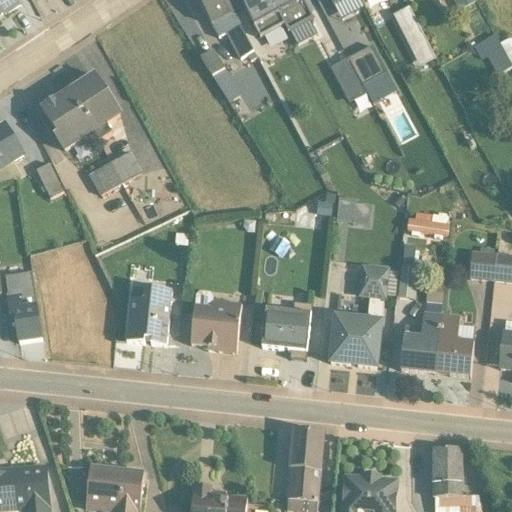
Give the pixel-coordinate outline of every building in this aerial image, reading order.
[(0,0),(0,17),(3,15),(4,17),(19,8),(13,0),(0,0)] [(223,0),(196,0),(212,29),(218,41),(225,38),(239,63),(246,60),(249,66),(256,62),(253,56),(223,0)] [(223,0),(232,15),(242,10),(260,42),(284,29),(268,0),(223,0)] [(312,22),(300,0),(269,0),(288,35),(312,22)] [(473,0),(434,0),(437,5),(447,0),(451,0),(459,12),(475,3),(473,0)] [(476,38),(493,29),(480,5),(463,14),(476,38)] [(429,48),(415,21),(403,28),(417,55),(429,48)] [(494,38),(474,50),(480,62),(486,59),(497,78),(511,70),(494,38)] [(511,68),(511,44),(510,41),(499,47),(511,69),(511,68)] [(363,88),(384,76),(370,50),(348,62),(363,88)] [(213,54),(201,61),(212,79),(224,72),(213,54)] [(331,72),(350,106),(367,96),(348,62),(331,72)] [(244,68),(233,74),(247,99),(258,93),(256,88),(264,83),(257,69),(247,74),(244,68)] [(99,146),(112,138),(107,130),(122,119),(94,78),(70,93),(99,146)] [(70,93),(40,111),(57,139),(54,141),(64,157),(94,138),(70,93)] [(244,104),(233,111),(239,121),(240,120),(241,121),(251,115),(244,104)] [(23,160),(4,127),(0,129),(0,187),(21,181),(12,167),(23,160)] [(110,166),(122,188),(142,176),(131,155),(110,166)] [(110,166),(88,179),(99,199),(122,188),(110,166)] [(63,196),(49,167),(36,174),(50,202),(63,196)] [(341,199),(340,221),(357,222),(358,199),(341,199)] [(335,202),(298,201),(297,226),(323,227),(324,212),(335,212),(335,202)] [(414,215),(412,233),(450,237),(451,225),(435,223),(436,217),(414,215)] [(511,263),(473,259),(471,283),(511,287),(511,263)] [(407,261),(401,261),(397,303),(413,304),(416,272),(407,271),(407,261)] [(389,299),(391,275),(390,275),(389,273),(361,270),(357,302),(368,304),(366,322),(333,319),(330,367),(376,373),(384,325),(383,324),(380,324),(382,306),(385,306),(386,300),(389,299)] [(435,380),(442,286),(428,284),(425,316),(423,317),(422,331),(405,330),(400,376),(401,377),(435,380)] [(130,303),(126,346),(144,348),(144,344),(151,344),(151,349),(166,350),(172,295),(162,294),(161,290),(147,289),(147,293),(132,291),(131,303),(130,303)] [(35,295),(8,299),(12,328),(16,328),(19,347),(42,343),(35,295)] [(190,349),(207,351),(207,355),(235,358),(241,308),(213,305),(213,301),(211,296),(200,295),(196,299),(190,349)] [(262,352),(291,355),(290,363),(306,364),(311,309),(294,308),(293,316),(266,314),(262,352)] [(460,320),(441,318),(440,318),(435,380),(470,383),(476,332),(459,330),(460,320)] [(511,326),(505,326),(504,336),(502,336),(498,375),(511,376),(511,326)] [(299,435),(292,434),(289,473),(286,504),(287,504),(286,511),(316,511),(317,506),(319,506),(321,475),(325,437),(299,435)] [(434,511),(480,511),(478,500),(462,500),(462,487),(463,487),(460,453),(433,454),(432,502),(435,503),(434,511)] [(50,511),(46,470),(0,473),(0,511),(50,511)] [(139,511),(144,475),(91,470),(85,511),(139,511)] [(342,511),(394,511),(396,487),(379,485),(379,481),(363,479),(362,483),(345,482),(342,511)] [(245,511),(247,502),(225,500),(226,497),(212,495),(212,491),(193,490),(191,511),(245,511)]
